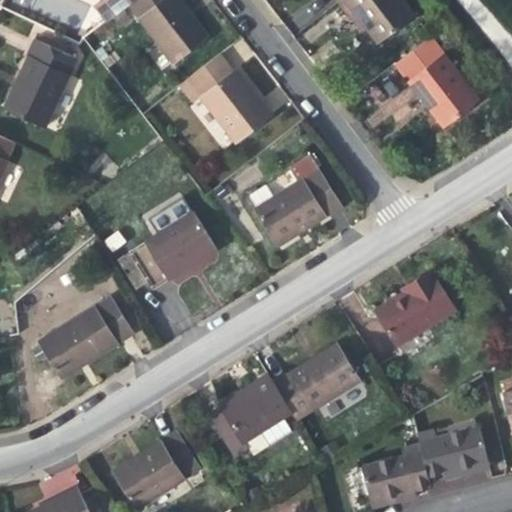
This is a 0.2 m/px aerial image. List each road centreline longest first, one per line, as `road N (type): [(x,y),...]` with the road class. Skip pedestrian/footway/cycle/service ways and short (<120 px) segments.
road 1 (residential): [(0,464),(69,440),(405,229)]
road 2 (residential): [(405,229),(232,0)]
road 3 (residential): [(405,229),(511,160)]
